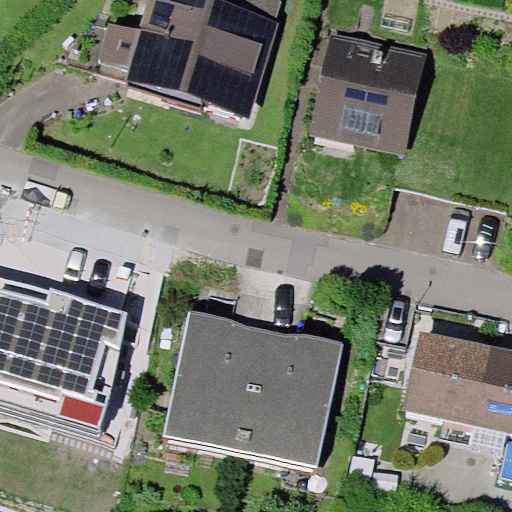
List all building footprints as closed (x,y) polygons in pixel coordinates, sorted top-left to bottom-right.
[(229,26),(144,0),(140,0),(117,74),(173,92),(169,104),(245,127),(276,29),(233,15),(229,26)] [(425,62),(331,41),(310,136),(404,157),(425,62)] [(0,361),(107,393),(130,315),(11,280),(0,315),(0,361)] [(211,325),(185,320),(159,445),(232,460),(257,344),(209,334),(211,325)] [(439,435),(472,442),(490,356),(418,341),(402,415),(441,423),(439,435)] [(232,460),(307,475),(334,351),(308,346),(306,354),(257,344),(232,460)] [(511,433),(511,360),(490,356),(472,442),(503,449),(506,433),(511,433)]
